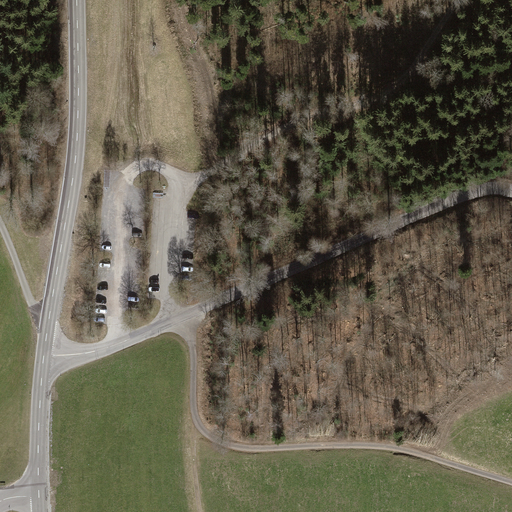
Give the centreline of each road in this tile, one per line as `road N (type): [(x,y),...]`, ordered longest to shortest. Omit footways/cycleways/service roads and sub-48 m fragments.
road 1 (tertiary): [(43,355),(109,347),(461,195),(511,190)]
road 2 (tertiary): [(75,0),(75,151),(43,355)]
road 3 (track): [(459,0),(384,92),(293,123),(175,190)]
road 4 (tertiary): [(43,355),(39,497)]
